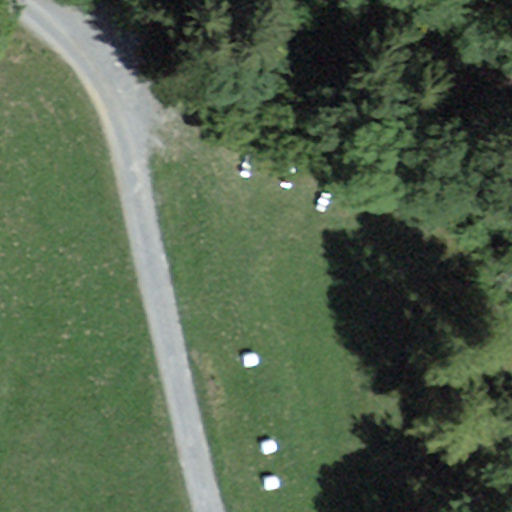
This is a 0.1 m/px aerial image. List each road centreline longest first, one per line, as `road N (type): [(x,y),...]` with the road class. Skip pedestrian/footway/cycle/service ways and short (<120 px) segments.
road 1 (track): [(15,0),(119,104),(195,511)]
road 2 (track): [(327,0),(400,52),(511,100)]
